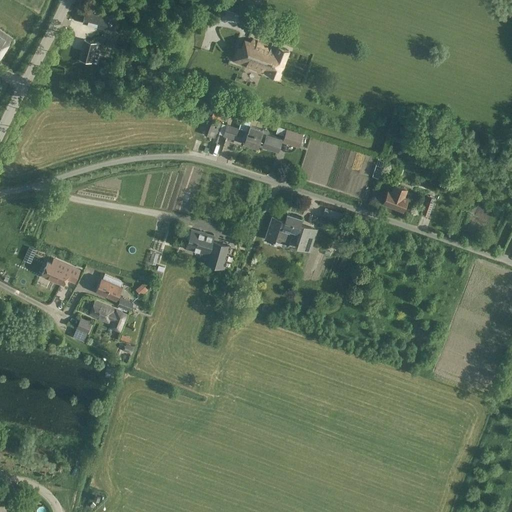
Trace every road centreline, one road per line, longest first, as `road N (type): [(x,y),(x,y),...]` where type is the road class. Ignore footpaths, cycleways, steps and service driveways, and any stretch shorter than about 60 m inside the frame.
road 1 (residential): [(511,261),(204,162),(162,156),(0,193)]
road 2 (tertiary): [(0,133),(67,0)]
